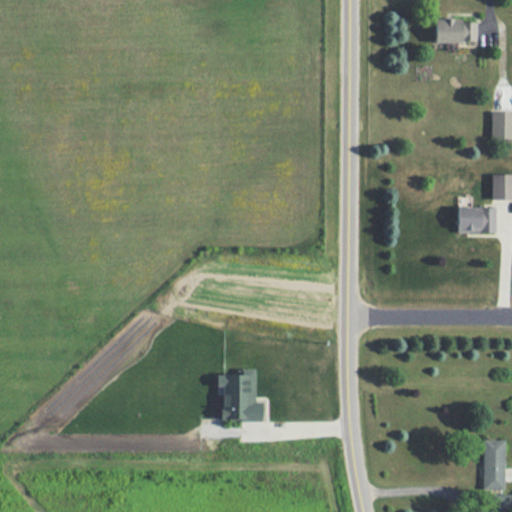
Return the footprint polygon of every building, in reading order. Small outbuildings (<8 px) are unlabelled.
[(475,42),(475,20),(434,19),(433,41),(475,42)] [(489,138),(511,138),(511,111),(489,111),(489,138)] [(511,173),(489,173),(490,199),(511,199),(511,173)] [(493,233),(494,207),(455,206),(454,232),(493,233)] [(253,369),(240,369),(240,374),(216,374),(215,386),(221,386),(220,420),(260,420),(261,402),(253,401),(253,369)] [(503,440),(482,439),(481,489),(502,489),(503,440)]
